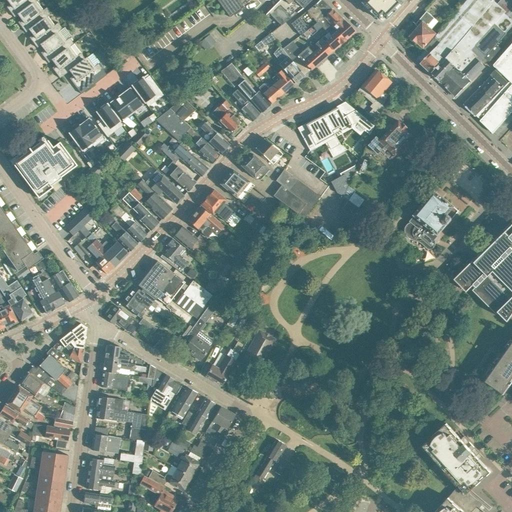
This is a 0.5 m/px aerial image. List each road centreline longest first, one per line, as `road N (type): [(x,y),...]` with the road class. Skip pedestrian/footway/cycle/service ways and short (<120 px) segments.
road 1 (residential): [(382,40),(336,88),(245,139),(94,296)]
road 2 (residential): [(98,324),(71,511)]
road 3 (residential): [(382,40),(511,170)]
road 4 (residential): [(98,324),(250,413)]
road 5 (residential): [(94,296),(0,165)]
